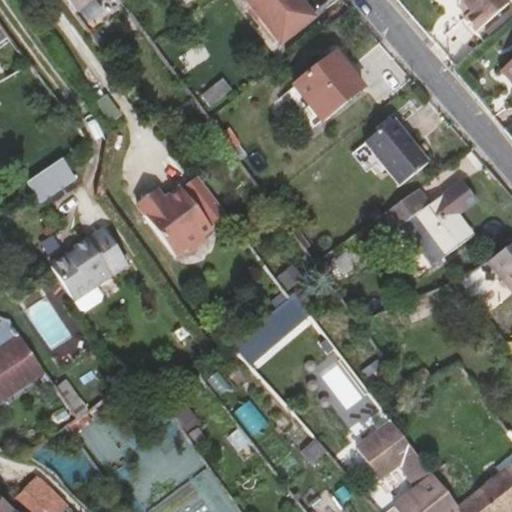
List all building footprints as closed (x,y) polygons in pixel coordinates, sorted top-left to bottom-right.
[(63,0),(74,14),(93,0),(63,0)] [(298,0),(243,0),(278,45),(313,19),(298,0)] [(468,14),(465,17),(462,20),(474,34),(508,5),(502,0),(456,0),(462,6),(468,14)] [(458,9),(465,17),(468,14),(462,6),(458,9)] [(0,21),(0,50),(10,63),(23,53),(0,21)] [(364,89),(335,53),(292,87),(320,123),(364,89)] [(511,60),(499,72),(511,86),(511,60)] [(221,79),(200,97),(209,108),(230,91),(221,79)] [(427,164),(393,120),(363,143),(365,145),(352,154),(366,172),(379,163),(398,187),(427,164)] [(237,144),(230,150),(239,162),(246,157),(237,144)] [(61,160),(26,183),(40,205),(75,181),(61,160)] [(210,229),(227,217),(197,178),(182,191),(178,186),(162,198),(156,203),(153,199),(138,210),(174,258),(185,251),(192,251),(200,245),(202,238),(212,231),(210,229)] [(428,206),(416,191),(384,215),(395,231),(400,227),(402,226),(433,266),(471,238),(456,217),(476,202),(461,182),(441,197),(428,206)] [(136,207),(138,210),(153,199),(156,203),(162,198),(157,191),(136,207)] [(52,264),(51,268),(74,302),(95,288),(111,277),(127,266),(102,230),(86,241),(73,250),(75,254),(64,262),(61,258),(52,264)] [(511,243),(486,263),(498,278),(511,293),(511,243)] [(73,250),(61,258),(64,262),(75,254),(73,250)] [(353,251),(333,265),(342,277),(362,264),(353,251)] [(486,263),(477,268),(490,286),(498,278),(486,263)] [(303,279),(292,265),(276,278),(287,291),(303,279)] [(490,286),(477,268),(458,281),(473,301),(490,286)] [(95,288),(74,302),(80,311),(85,312),(100,302),(101,297),(95,288)] [(0,346),(17,333),(8,321),(3,319),(0,320),(0,325),(3,329),(0,331),(0,346)] [(17,333),(0,346),(0,398),(42,371),(17,333)] [(241,340),(232,348),(240,357),(248,350),(241,340)] [(377,360),(360,372),(370,386),(387,374),(377,360)] [(425,370),(404,386),(411,395),(433,380),(425,370)] [(54,388),(77,419),(86,413),(88,412),(83,405),(84,404),(65,380),(54,388)] [(183,403),(170,413),(182,429),(196,419),(183,403)] [(77,419),(66,427),(73,437),(93,422),(86,413),(77,419)] [(416,458),(390,424),(375,435),(356,450),(380,481),(398,466),(409,482),(415,490),(404,498),(393,507),(396,511),(457,511),(456,510),(455,509),(436,485),(425,470),(416,458)] [(325,452),(314,440),(299,454),(311,466),(325,452)] [(511,511),(511,462),(455,509),(456,510),(457,511),(511,511)] [(44,511),(61,511),(67,506),(42,480),(36,476),(14,499),(17,501),(29,511),(42,511),(44,511)] [(415,490),(409,482),(398,490),(404,498),(415,490)] [(14,511),(0,501),(0,511),(14,511)]
